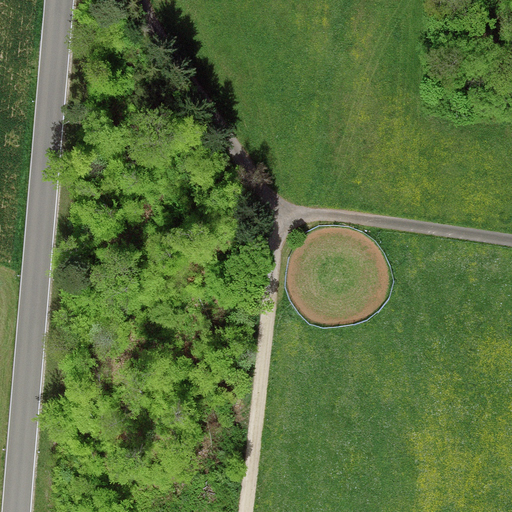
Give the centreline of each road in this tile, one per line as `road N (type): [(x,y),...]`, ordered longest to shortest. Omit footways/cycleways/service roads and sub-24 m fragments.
road 1 (tertiary): [(16,511),(58,0)]
road 2 (unclassified): [(134,0),(269,206)]
road 3 (unclassified): [(511,228),(269,206)]
road 4 (track): [(267,293),(244,511)]
